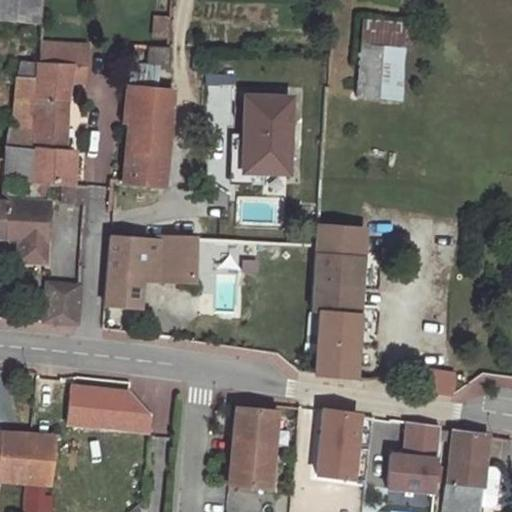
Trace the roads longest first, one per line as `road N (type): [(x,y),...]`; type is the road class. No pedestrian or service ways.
road 1 (unclassified): [(201,366),(282,387),(511,419)]
road 2 (unclassified): [(0,345),(201,366)]
road 3 (residential): [(189,511),(201,366)]
